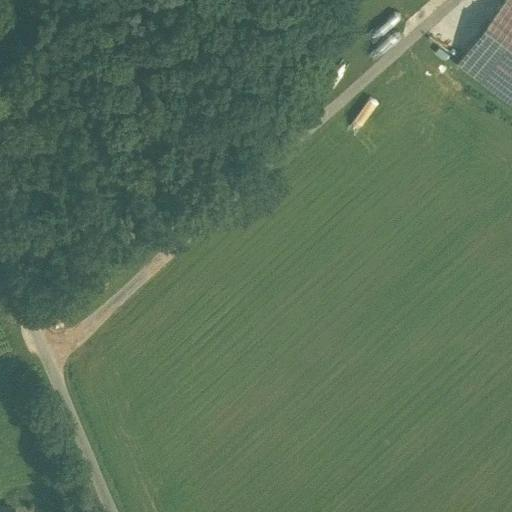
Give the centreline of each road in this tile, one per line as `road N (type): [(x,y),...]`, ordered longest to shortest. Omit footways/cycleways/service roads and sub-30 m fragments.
road 1 (track): [(44,360),(104,315),(441,0)]
road 2 (unclassified): [(109,511),(0,253)]
